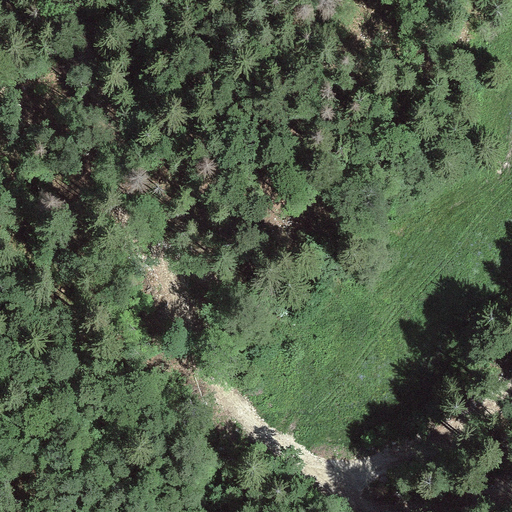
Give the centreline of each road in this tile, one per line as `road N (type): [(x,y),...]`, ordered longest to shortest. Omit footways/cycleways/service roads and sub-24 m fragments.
road 1 (track): [(328,443),(252,403),(166,271),(55,0)]
road 2 (track): [(511,280),(431,370),(328,443)]
